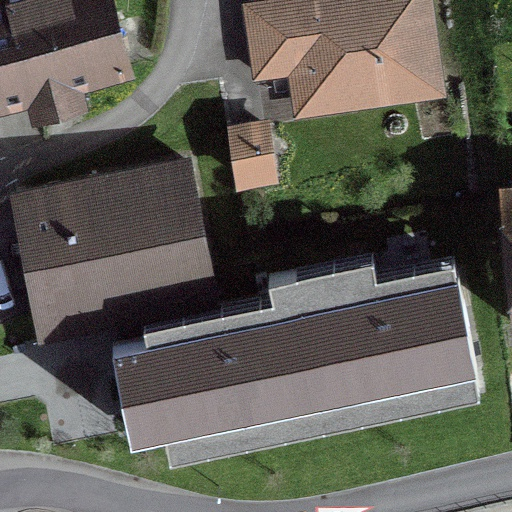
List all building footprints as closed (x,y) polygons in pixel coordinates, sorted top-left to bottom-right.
[(0,0),(0,93),(34,85),(40,108),(79,98),(73,75),(114,65),(122,53),(107,0),(0,0)] [(334,92),(343,99),(435,86),(422,0),(305,0),(288,3),(288,7),(249,13),(257,73),(297,67),(299,83),(332,78),(334,92)] [(234,128),(241,178),(272,174),(264,123),(234,128)] [(213,291),(188,161),(16,194),(41,324),(213,291)] [(476,366),(458,272),(112,338),(130,431),(476,366)]
